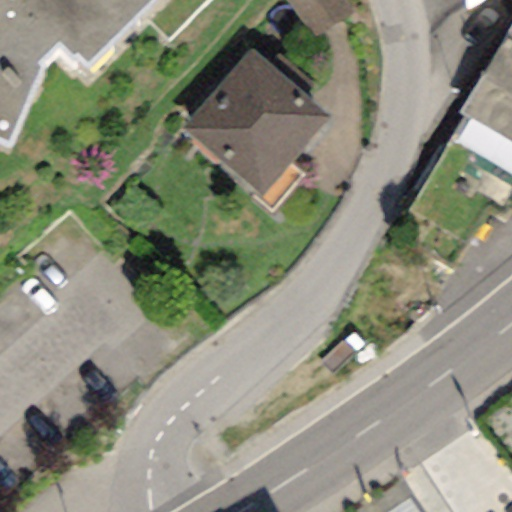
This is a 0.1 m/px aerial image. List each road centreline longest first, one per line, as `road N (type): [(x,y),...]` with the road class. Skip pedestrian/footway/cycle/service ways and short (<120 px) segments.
road 1 (residential): [(153,511),(143,486),(151,444),(173,414),(299,308),(365,225),(396,145),(396,55),(381,0)]
road 2 (primary): [(238,511),(441,380),(511,323)]
